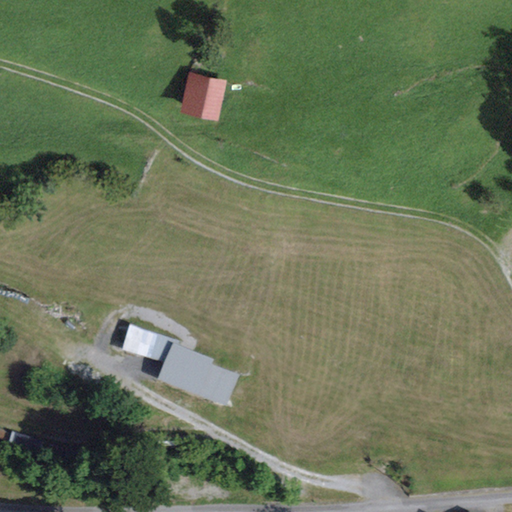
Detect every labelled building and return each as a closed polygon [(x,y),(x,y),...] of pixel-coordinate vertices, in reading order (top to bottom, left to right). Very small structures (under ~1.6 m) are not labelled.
[(191,68),(182,98),(212,108),(221,77),(191,68)] [(0,304),(26,316),(34,297),(0,281),(0,304)] [(132,329),(126,350),(153,358),(159,338),(132,329)] [(177,344),(159,338),(153,358),(152,363),(167,368),(175,350),(177,344)] [(220,402),(232,373),(175,350),(167,368),(163,379),(220,402)]
